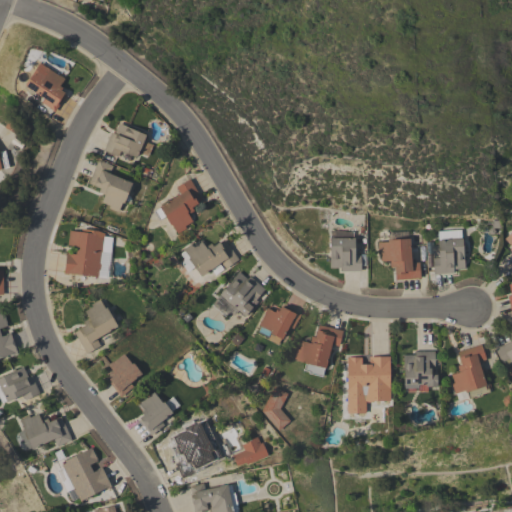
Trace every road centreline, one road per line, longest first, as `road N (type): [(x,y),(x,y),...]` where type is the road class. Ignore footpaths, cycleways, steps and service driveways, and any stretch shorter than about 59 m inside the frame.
road 1 (residential): [(3,0),(90,45),(155,93),(182,120),(255,240),(298,287),(364,311),(469,312)]
road 2 (residential): [(123,68),(77,134),(35,249),(30,299),(51,354),(137,470),(156,511)]
